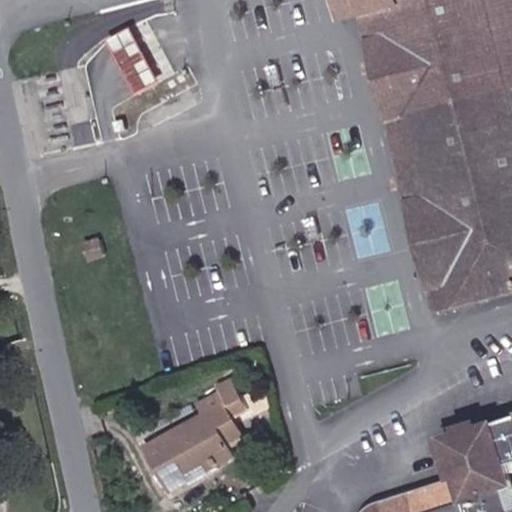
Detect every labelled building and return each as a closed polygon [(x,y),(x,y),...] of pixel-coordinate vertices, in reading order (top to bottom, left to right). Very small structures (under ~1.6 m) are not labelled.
[(327,0),(332,17),(353,11),(349,0),(327,0)] [(452,302),(511,285),(511,0),(349,0),(353,11),(426,282),(446,277),(452,302)] [(127,28),(103,42),(134,96),(158,82),(127,28)] [(118,122),(111,124),(114,134),(122,131),(118,122)] [(379,222),(385,249),(398,246),(392,220),(379,222)] [(99,237),(82,242),(87,263),(105,257),(99,237)] [(433,307),(452,302),(446,277),(426,282),(433,307)] [(205,415),(146,446),(171,491),(238,454),(233,444),(248,436),(238,418),(253,410),(238,377),(219,386),(222,393),(199,405),(205,415)] [(258,407),(272,400),(267,381),(250,390),(258,407)] [(511,414),(501,419),(511,453),(511,414)] [(511,511),(511,496),(502,465),(511,460),(511,453),(501,419),(445,439),(462,489),(442,496),(439,486),(411,495),(368,511),(367,511),(511,511)]
